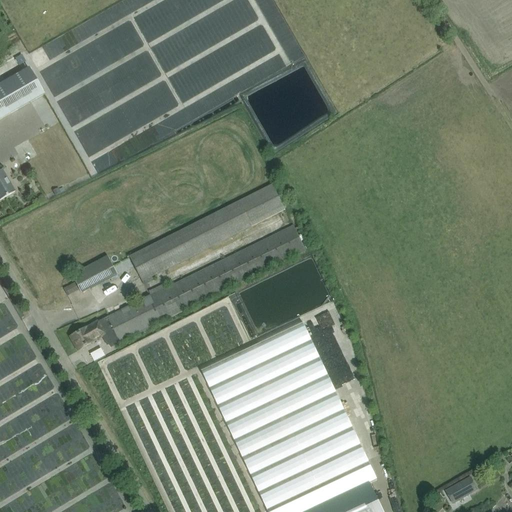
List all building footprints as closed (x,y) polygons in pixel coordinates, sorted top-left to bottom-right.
[(95,36),(139,17),(137,13),(171,44),(173,48),(178,46),(187,66),(195,62),(197,66),(214,47),(207,31),(203,33),(211,25),(209,22),(205,18),(211,11),(223,6),(228,0),(127,0),(64,29),(48,46),(54,59),(84,46),(81,43),(88,40),(82,24),(95,36)] [(21,55),(15,59),(19,65),(25,62),(21,55)] [(0,84),(0,119),(31,102),(44,95),(28,68),(0,84)] [(25,161),(39,156),(34,139),(19,144),(25,161)] [(22,178),(32,177),(31,164),(21,165),(22,178)] [(0,200),(15,192),(2,170),(0,171),(0,200)] [(285,210),(272,185),(130,257),(144,285),(155,280),(153,276),(251,227),(252,227),(285,210)] [(163,286),(149,293),(151,296),(138,303),(117,313),(108,317),(97,322),(73,337),(80,349),(92,342),(104,334),(111,347),(129,338),(307,252),(294,227),(165,290),(163,286)] [(75,284),(64,289),(68,296),(78,291),(75,284)] [(342,305),(329,309),(334,328),(342,325),(344,330),(349,328),(342,305)] [(303,323),(201,371),(218,405),(268,511),(378,511),(366,486),(370,484),(377,480),(320,360),(303,323)] [(101,362),(112,355),(108,347),(97,355),(101,362)] [(471,478),(446,492),(453,504),(477,490),(471,478)] [(258,496),(249,500),(253,510),(262,506),(258,496)]
